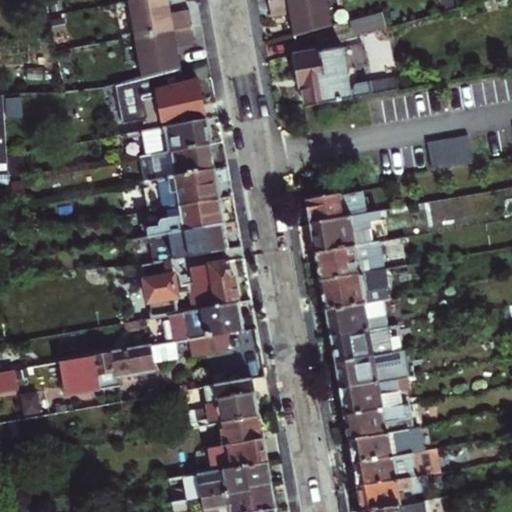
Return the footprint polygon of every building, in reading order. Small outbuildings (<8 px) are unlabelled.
[(135,37),(193,27),(190,10),(171,13),(168,0),(130,0),(129,0),(135,37)] [(274,0),(269,1),(272,18),(290,14),(294,37),(332,26),(327,0),(274,0)] [(382,13),(351,21),(354,35),(386,27),(382,13)] [(143,78),(181,68),(177,47),(196,43),(193,27),(135,37),(143,78)] [(343,48),(350,88),(352,98),(357,97),(355,87),(357,85),(358,85),(351,46),(343,48)] [(300,87),(302,87),(306,107),(352,98),(350,88),(343,48),(295,55),(300,87)] [(117,85),(123,123),(146,119),(148,130),(206,120),(199,79),(183,83),(181,68),(143,78),(117,85)] [(376,81),(379,93),(399,90),(397,78),(376,81)] [(370,82),(373,94),(379,93),(376,81),(370,82)] [(355,87),(357,97),(373,94),(370,82),(358,85),(357,85),(355,87)] [(148,130),(142,131),(146,156),(152,155),(211,144),(206,120),(148,130)] [(428,143),(433,170),(474,163),(469,135),(428,143)] [(211,144),(152,155),(157,179),(215,169),(211,144)] [(159,210),(165,209),(220,199),(215,169),(157,179),(154,180),(159,210)] [(21,180),(12,181),(14,195),(22,194),(21,180)] [(307,201),(311,224),(368,214),(364,190),(307,201)] [(149,237),(225,224),(220,199),(165,209),(167,220),(161,227),(148,229),(149,237)] [(466,199),(429,200),(430,226),(467,225),(466,199)] [(311,224),(317,253),(372,243),(368,222),(382,220),(380,211),(368,214),(311,224)] [(172,258),(229,248),(225,224),(149,237),(153,262),(172,258)] [(372,243),(317,253),(321,280),(385,269),(380,242),(372,243)] [(190,292),(193,311),(239,303),(234,276),(232,276),(230,260),(193,267),(195,281),(184,283),(182,273),(173,264),(172,258),(153,262),(141,264),(151,318),(168,315),(177,314),(175,299),(178,298),(178,295),(190,292)] [(23,260),(13,262),(14,273),(26,272),(23,260)] [(321,280),(327,310),(366,302),(364,290),(389,286),(386,268),(385,269),(321,280)] [(327,310),(332,338),(388,327),(383,299),(366,302),(327,310)] [(177,314),(168,315),(173,342),(174,342),(187,340),(228,333),(244,330),(239,303),(193,311),(177,314)] [(388,327),(332,338),(336,363),(402,351),(397,325),(388,327)] [(228,333),(187,340),(190,356),(225,350),(228,333)] [(60,362),(66,395),(117,386),(116,379),(155,372),(154,363),(177,359),(174,342),(173,342),(60,362)] [(336,363),(341,389),(407,377),(402,351),(336,363)] [(341,389),(346,416),(412,404),(407,377),(341,389)] [(208,407),(211,423),(223,421),(260,415),(253,379),(205,387),(208,407)] [(38,392),(22,395),(26,415),(42,412),(38,392)] [(346,416),(350,440),(420,428),(423,427),(419,403),(412,404),(346,416)] [(189,411),(191,427),(211,423),(208,407),(189,411)] [(227,445),(264,438),(260,415),(223,421),(227,445)] [(424,450),(420,428),(350,440),(354,463),(424,450)] [(209,448),(213,471),(268,462),(264,438),(227,445),(209,448)] [(354,463),(359,487),(427,475),(441,472),(437,448),(424,450),(354,463)] [(250,486),(271,482),(268,462),(213,471),(183,477),(188,501),(190,500),(250,490),(250,486)] [(359,487),(363,511),(400,505),(398,493),(412,490),(413,493),(430,490),(427,475),(359,487)] [(190,500),(192,511),(259,511),(276,509),(271,482),(250,486),(250,490),(190,500)] [(400,505),(363,511),(427,511),(425,500),(400,505)]
